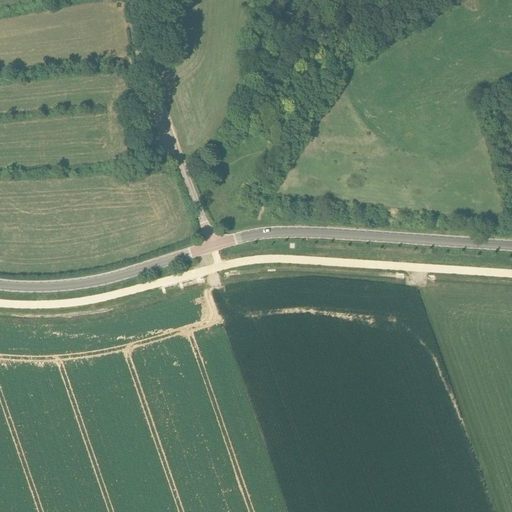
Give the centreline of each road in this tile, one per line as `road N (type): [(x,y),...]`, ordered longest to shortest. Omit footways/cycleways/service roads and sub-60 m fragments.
road 1 (tertiary): [(212,245),(279,232),(511,245)]
road 2 (unclassified): [(212,245),(143,65),(133,0)]
road 3 (tertiary): [(0,285),(100,280),(212,245)]
